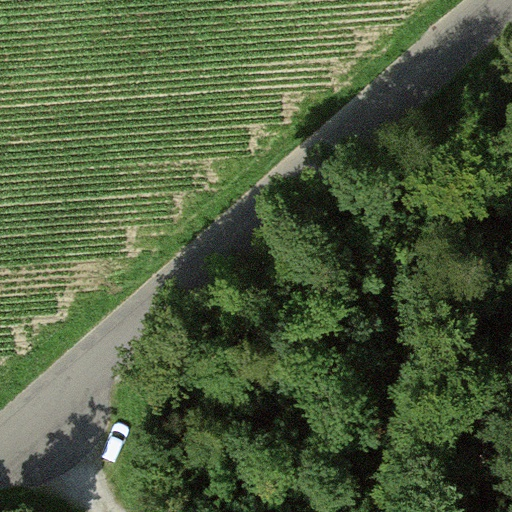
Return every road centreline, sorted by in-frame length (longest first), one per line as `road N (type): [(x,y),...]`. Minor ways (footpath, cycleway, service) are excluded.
road 1 (unclassified): [(0,447),(505,0)]
road 2 (track): [(115,511),(30,420)]
